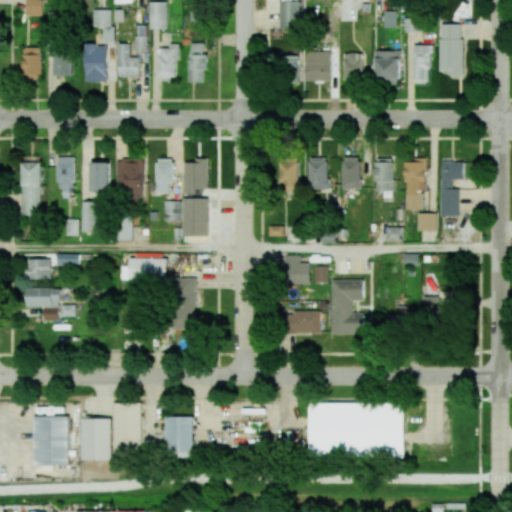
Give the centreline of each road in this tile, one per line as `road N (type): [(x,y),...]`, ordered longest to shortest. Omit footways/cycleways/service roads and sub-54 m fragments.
road 1 (residential): [(498,511),(501,0)]
road 2 (residential): [(0,120),(511,120)]
road 3 (residential): [(0,377),(500,377)]
road 4 (residential): [(244,377),(244,0)]
